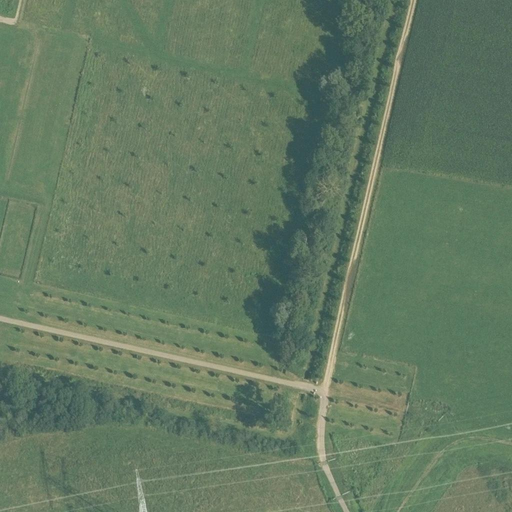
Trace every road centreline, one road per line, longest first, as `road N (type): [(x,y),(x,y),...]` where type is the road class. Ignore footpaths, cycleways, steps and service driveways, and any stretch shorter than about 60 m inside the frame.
road 1 (track): [(450,445),(434,418),(324,392),(414,0)]
road 2 (unclassified): [(347,511),(322,455),(324,392),(29,325)]
